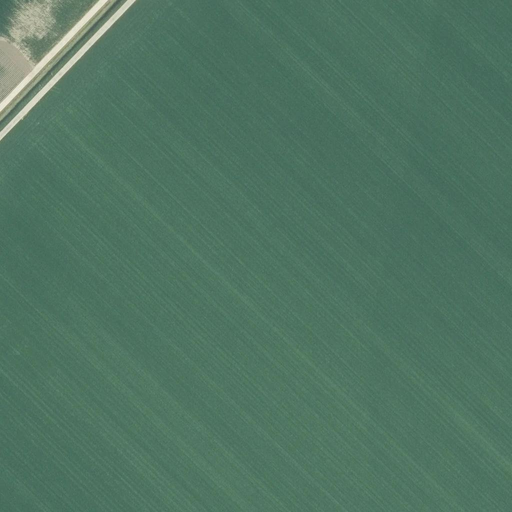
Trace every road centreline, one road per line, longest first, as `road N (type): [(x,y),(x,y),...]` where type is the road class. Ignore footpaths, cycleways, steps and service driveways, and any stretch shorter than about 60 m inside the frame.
road 1 (track): [(0,137),(132,0)]
road 2 (track): [(103,0),(0,107)]
